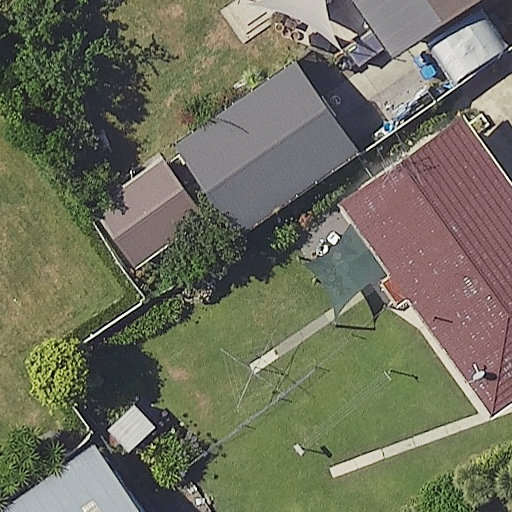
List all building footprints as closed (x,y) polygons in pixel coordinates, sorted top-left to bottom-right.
[(364,0),(399,53),(479,0),(364,0)] [(362,161),(300,68),(189,142),(250,235),(362,161)] [(511,370),(511,182),(473,124),(355,203),(482,391),(511,370)] [(0,414),(67,357),(18,300),(0,314),(0,414)] [(148,511),(104,445),(4,511),(148,511)]
